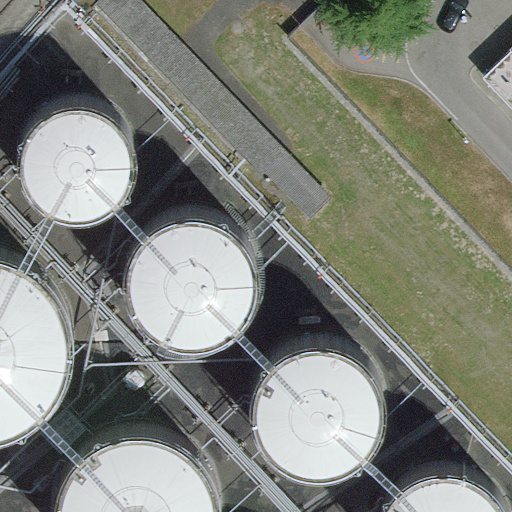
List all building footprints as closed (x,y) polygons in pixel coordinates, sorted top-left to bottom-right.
[(511,61),(492,80),(511,101),(511,61)] [(85,101),(67,104),(55,110),(41,124),(33,139),(30,156),(32,173),(40,190),(52,202),(65,209),(81,213),(98,212),(116,205),(127,196),(136,184),(142,168),(142,150),(138,134),(129,120),(118,110),(104,103),(85,101)] [(215,212),(200,211),(186,213),(174,218),(158,229),(147,243),(141,256),(137,272),(138,286),(140,298),(146,311),(156,324),(168,333),(178,339),(193,343),(208,344),(223,341),(237,335),(249,326),(261,312),(268,297),(270,285),(270,270),(267,256),(261,243),(252,232),(240,222),(229,216),(215,212)] [(17,255),(0,251),(0,437),(5,437),(20,432),(37,424),(49,414),(60,403),(70,388),(77,370),(80,353),(80,333),(77,317),(69,299),(60,285),(48,273),(35,263),(17,255)] [(341,344),(327,343),(313,346),(301,350),(285,361),(274,375),(267,388),(264,404),(264,419),(267,430),(273,443),(282,456),(294,466),(305,471),(320,476),(335,476),(350,474),(364,467),(376,459),(388,444),(394,430),(397,417),(397,402),(394,389),(388,376),(379,364),(367,354),(356,348),(341,344)] [(154,433),(136,433),(121,437),(106,444),(92,455),(83,466),(73,483),(68,504),(68,511),(226,511),(227,508),(224,491),(218,476),(207,460),(193,447),(173,437),(154,433)] [(470,472),(455,471),(441,473),(429,478),(413,489),(402,503),(397,511),(511,511),(511,497),(507,492),(495,482),(484,476),(470,472)]
